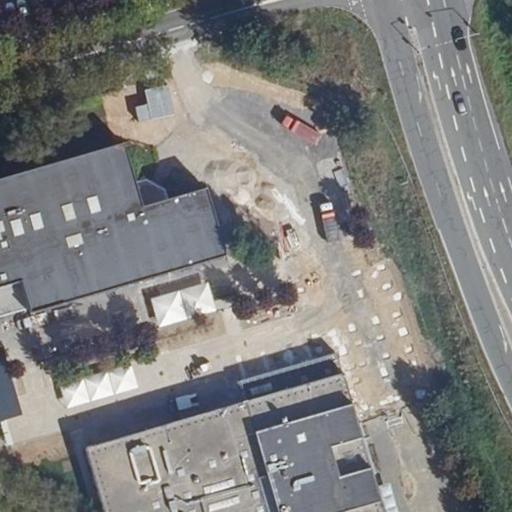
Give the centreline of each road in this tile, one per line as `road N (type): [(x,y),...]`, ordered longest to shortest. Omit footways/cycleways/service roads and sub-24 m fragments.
road 1 (secondary): [(385,0),(440,195),(511,383)]
road 2 (secondary): [(511,247),(443,0)]
road 3 (unclassified): [(0,78),(210,16)]
